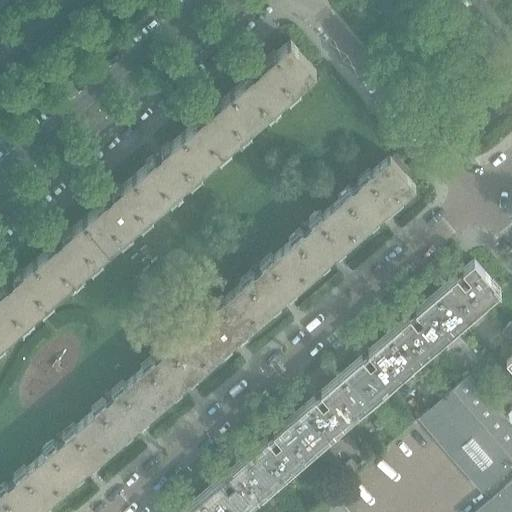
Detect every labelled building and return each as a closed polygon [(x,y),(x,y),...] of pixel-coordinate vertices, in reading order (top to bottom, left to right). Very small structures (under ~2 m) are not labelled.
[(257,119),(316,69),(290,38),(231,89),(257,119)] [(257,119),(231,89),(182,131),(208,161),(257,119)] [(208,161),(182,131),(133,173),(159,204),(208,161)] [(415,184),(405,172),(409,168),(395,152),(391,156),(389,154),(331,204),(357,234),(415,184)] [(159,204),(133,173),(84,216),(110,246),(159,204)] [(357,234),(331,204),(282,246),(308,277),(357,234)] [(110,246),(84,216),(34,259),(60,289),(110,246)] [(308,277),(282,246),(233,288),(258,319),(308,277)] [(461,322),(500,288),(474,258),(435,291),(461,322)] [(60,289),(34,259),(0,287),(0,318),(11,331),(60,289)] [(258,319),(233,288),(183,331),(209,361),(258,319)] [(414,362),(461,322),(435,291),(415,308),(409,313),(388,331),(414,362)] [(0,340),(11,331),(0,318),(0,340)] [(511,319),(501,329),(511,341),(511,319)] [(209,361),(183,331),(134,374),(160,404),(209,361)] [(414,362),(388,331),(340,372),(367,403),(414,362)] [(320,443),(367,403),(340,372),(293,413),(320,443)] [(511,462),(511,422),(469,373),(419,415),(482,488),(511,462)] [(160,404),(134,374),(84,416),(111,446),(160,404)] [(272,484),(320,443),(293,413),(246,453),(272,484)] [(111,446),(84,416),(36,458),(62,488),(111,446)] [(213,511),(239,511),(272,484),(246,453),(198,494),(213,511)] [(34,511),(62,488),(36,458),(0,488),(0,511),(34,511)] [(511,478),(503,486),(511,497),(511,478)] [(511,511),(511,497),(503,486),(472,511),(511,511)] [(349,511),(332,492),(331,491),(307,511),(349,511)] [(213,511),(198,494),(177,511),(213,511)]
